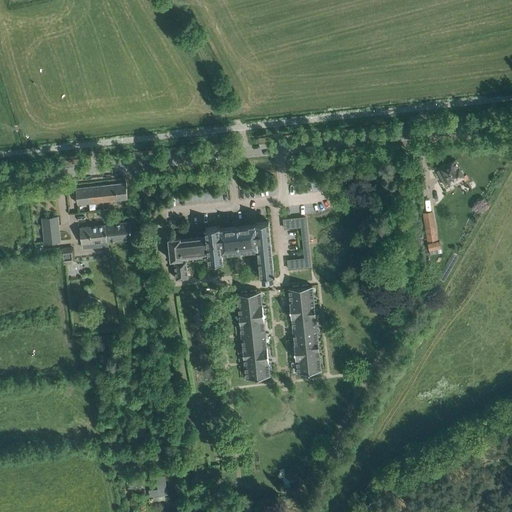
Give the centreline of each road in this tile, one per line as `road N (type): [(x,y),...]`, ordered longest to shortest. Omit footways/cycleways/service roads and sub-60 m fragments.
road 1 (tertiary): [(0,177),(511,119)]
road 2 (track): [(249,147),(171,0)]
